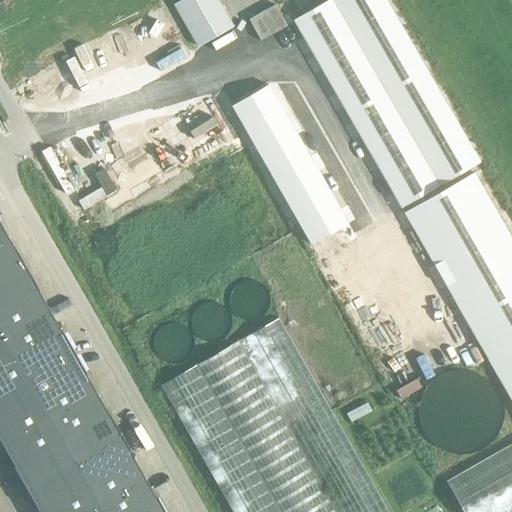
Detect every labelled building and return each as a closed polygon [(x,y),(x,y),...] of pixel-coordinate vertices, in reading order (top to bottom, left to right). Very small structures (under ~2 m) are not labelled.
[(232,27),(216,0),(180,0),(174,4),(198,46),(232,27)] [(399,207),(479,162),(385,0),(328,0),(291,21),(399,207)] [(264,41),(274,65),(302,55),(292,30),(264,41)] [(311,243),(347,223),(244,43),(207,64),(311,243)] [(388,511),(229,231),(180,257),(149,201),(135,177),(99,197),(66,139),(30,159),(130,332),(231,511),(388,511)] [(511,511),(511,240),(473,173),(404,212),(511,402),(511,442),(445,481),(463,511),(511,511)] [(0,440),(15,467),(14,468),(39,511),(39,510),(40,511),(165,511),(157,497),(156,497),(145,477),(133,457),(134,457),(109,413),(109,414),(97,394),(86,373),(62,331),(62,330),(61,330),(38,290),(39,290),(15,247),(15,246),(14,247),(0,222),(0,440)] [(490,413),(491,406),(490,398),(488,391),(486,387),(481,381),(475,376),(468,373),(461,371),(456,370),(451,371),(443,373),(436,376),(431,380),(426,386),(423,391),(421,398),(420,405),(421,412),(422,418),(425,424),(430,430),(435,435),(441,438),(447,441),(453,442),(459,441),(467,440),(474,437),(480,432),(485,426),(488,420),(490,413)]
